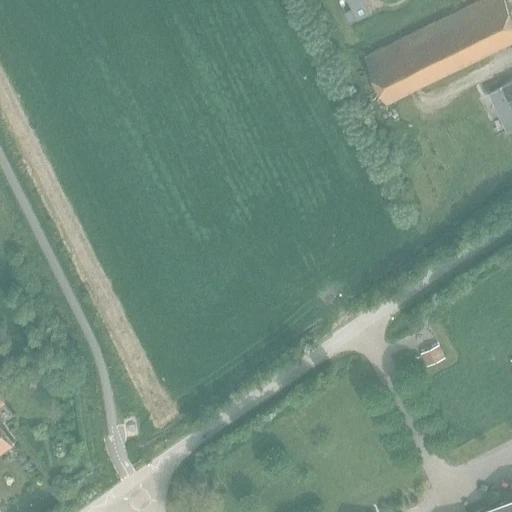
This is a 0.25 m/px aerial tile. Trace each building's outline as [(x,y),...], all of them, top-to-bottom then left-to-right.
[(371,11),(365,0),(347,0),(351,7),(343,11),(349,22),(371,11)] [(386,101),(511,40),(511,9),(507,0),(481,0),(364,56),(386,101)] [(501,86),(489,92),(506,128),(511,125),(511,79),(500,85),(501,86)] [(0,450),(12,442),(0,425),(0,450)] [(511,511),(511,493),(488,505),(473,511),(511,511)]
